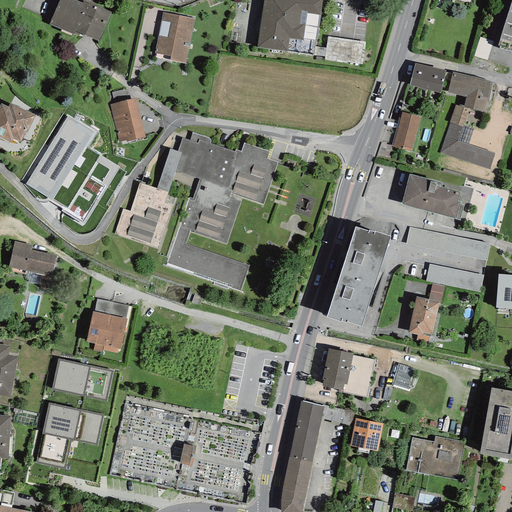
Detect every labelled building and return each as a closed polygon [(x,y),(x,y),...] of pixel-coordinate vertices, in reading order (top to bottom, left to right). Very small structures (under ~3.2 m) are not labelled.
[(83,0),(82,3),(74,0),(59,0),(49,24),(73,35),(74,31),(98,41),(111,12),(83,0)] [(313,56),(322,0),(264,0),(256,47),(313,56)] [(511,0),(498,45),(500,46),(500,49),(511,52),(511,0)] [(186,64),(194,19),(164,13),(162,13),(154,53),(156,54),(155,58),(186,64)] [(366,41),(327,36),(324,59),(363,64),(366,41)] [(445,70),(415,64),(410,85),(440,93),(445,70)] [(485,80),(452,72),(448,93),(466,97),(463,108),(484,112),(486,101),(488,101),(492,82),(485,80)] [(111,92),(114,103),(128,100),(125,89),(111,92)] [(145,137),(136,98),(128,100),(114,103),(110,104),(119,143),(145,137)] [(20,143),(26,131),(27,132),(35,115),(10,103),(8,107),(1,104),(0,105),(0,137),(11,142),(12,139),(20,143)] [(450,122),(463,126),(469,110),(455,106),(450,122)] [(420,117),(402,112),(393,147),(411,151),(420,117)] [(68,116),(25,184),(51,201),(51,202),(63,210),(62,212),(84,225),(119,167),(85,146),(94,132),(68,116)] [(439,153),(490,170),(495,153),(469,145),(458,141),(463,126),(450,122),(439,153)] [(473,130),(463,126),(458,141),(469,145),(473,130)] [(166,264),(241,291),(249,266),(185,244),(190,232),(226,245),(242,197),(264,205),(277,163),(267,159),(269,152),(244,143),(242,152),(235,150),(235,151),(210,143),(210,142),(210,140),(209,139),(192,133),(190,141),(182,138),(177,151),(170,149),(157,189),(139,183),(129,211),(122,209),(114,234),(169,253),(166,264)] [(460,202),(457,201),(460,192),(441,187),(442,183),(409,174),(401,204),(434,213),(453,218),(456,219),(460,220),(464,205),(460,204),(460,202)] [(355,227),(342,268),(377,279),(391,236),(375,231),(375,232),(369,230),(369,231),(355,227)] [(490,244),(409,227),(405,244),(487,261),(490,244)] [(14,241),(8,267),(51,277),(56,255),(31,250),(32,245),(14,241)] [(480,292),(483,276),(429,264),(426,281),(480,292)] [(377,279),(342,268),(326,317),(341,322),(341,321),(347,323),(347,322),(362,327),(377,279)] [(511,274),(498,274),(495,308),(511,309),(511,274)] [(432,283),(428,299),(439,302),(441,302),(444,286),(432,283)] [(428,299),(416,296),(408,332),(417,335),(422,336),(423,333),(430,335),(431,335),(439,302),(428,299)] [(94,312),(110,315),(112,302),(97,299),(94,312)] [(112,302),(110,315),(126,319),(128,306),(112,302)] [(103,346),(110,315),(94,312),(92,312),(86,342),(95,344),(103,345),(103,346)] [(121,350),(127,319),(126,319),(110,315),(103,346),(118,349),(121,350)] [(428,343),(430,335),(423,333),(422,336),(417,335),(416,341),(428,343)] [(0,344),(0,395),(11,397),(17,357),(8,355),(10,346),(0,344)] [(101,352),(103,345),(95,344),(93,351),(101,352)] [(353,353),(328,348),(322,380),(323,380),(322,386),(339,389),(339,392),(367,398),(375,360),(352,355),(353,353)] [(114,371),(57,358),(51,389),(107,401),(114,371)] [(409,390),(415,369),(398,364),(392,385),(409,390)] [(511,391),(491,387),(479,454),(511,459),(511,391)] [(312,462),(324,407),(301,402),(289,457),(312,462)] [(104,414),(48,403),(36,463),(65,469),(71,440),(97,445),(104,414)] [(0,469),(1,458),(8,459),(10,416),(0,415),(0,469)] [(383,424),(355,418),(350,446),(358,448),(357,451),(368,453),(369,450),(378,452),(383,424)] [(435,436),(434,442),(412,438),(405,471),(458,480),(465,442),(435,436)] [(195,445),(185,443),(181,463),(191,465),(195,445)] [(301,511),(305,495),(312,462),(289,457),(282,490),(280,500),(280,511),(301,511)] [(396,490),(394,504),(413,508),(416,494),(396,490)]
